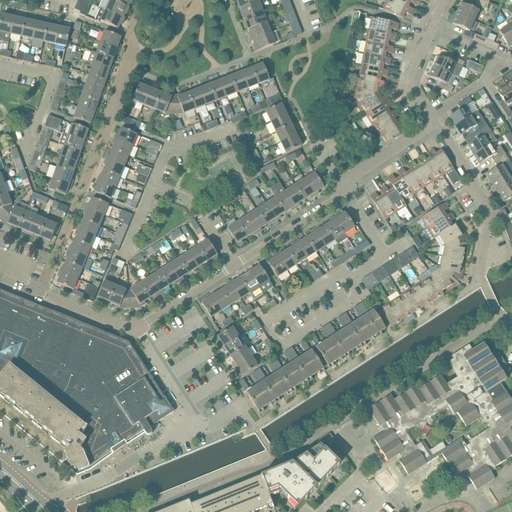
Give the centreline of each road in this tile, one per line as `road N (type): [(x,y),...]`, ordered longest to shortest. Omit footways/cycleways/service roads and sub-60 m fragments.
road 1 (residential): [(0,258),(45,295),(133,326),(342,198),(342,181),(435,125)]
road 2 (residential): [(480,263),(490,213),(435,125)]
road 3 (residential): [(0,64),(54,78),(24,162)]
